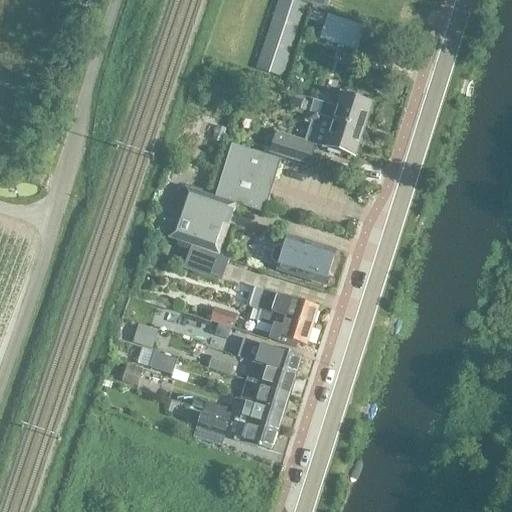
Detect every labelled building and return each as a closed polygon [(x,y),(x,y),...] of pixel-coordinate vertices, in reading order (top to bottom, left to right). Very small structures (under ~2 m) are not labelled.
[(327,9),(330,0),(279,0),(257,69),(283,78),(308,3),(327,9)] [(326,16),(311,11),(308,21),(323,25),(326,16)] [(323,25),(319,38),(357,50),(364,25),(327,13),(326,16),(323,25)] [(288,107),(309,113),(364,131),(372,104),(340,93),(334,112),(315,106),(291,98),(288,107)] [(275,134),(269,153),(310,166),(316,146),(355,158),(364,131),(309,113),(305,123),(311,125),(305,143),(275,134)] [(231,145),(215,197),(235,205),(264,215),(281,161),(231,145)] [(228,228),(235,205),(215,197),(185,187),(167,239),(191,247),(213,254),(222,226),(228,228)] [(274,249),(271,259),(274,263),(278,266),(277,270),(325,285),(335,252),(287,237),(284,247),(279,247),(274,249)] [(213,254),(191,247),(183,270),(221,284),(230,259),(213,254)] [(261,312),(260,315),(312,331),(320,308),(300,302),(300,303),(291,300),(256,288),(250,308),(261,312)] [(237,316),(215,309),(210,322),(233,329),(237,316)] [(312,331),(260,315),(257,323),(273,328),(269,340),(296,349),(298,344),(307,347),(309,342),(312,343),(316,332),(312,331)] [(159,331),(138,325),(133,343),(153,350),(159,331)] [(233,329),(219,325),(212,347),(234,354),(238,342),(230,339),(233,329)] [(273,348),(244,339),(242,346),(260,352),(256,364),(297,377),(303,357),(273,347),(273,348)] [(141,349),(136,364),(144,366),(143,370),(142,372),(172,380),(172,379),(187,384),(189,376),(174,371),(177,361),(141,349)] [(235,365),(212,358),(208,369),(231,377),(235,365)] [(246,381),(252,383),(291,396),(297,377),(256,364),(252,363),(246,381)] [(170,388),(172,380),(142,372),(143,370),(127,366),(122,383),(138,387),(142,375),(160,381),(158,385),(170,388)] [(249,393),(246,402),(285,414),(291,396),(252,383),(246,381),(243,391),(249,393)] [(232,411),(204,402),(204,404),(194,401),(192,407),(204,411),(203,412),(229,420),(232,411)] [(246,402),(240,421),(280,433),(285,414),(246,402)] [(229,422),(201,413),(193,438),(222,447),(229,422)] [(235,419),(231,434),(235,435),(233,441),(273,453),(280,433),(240,421),(235,419)]
